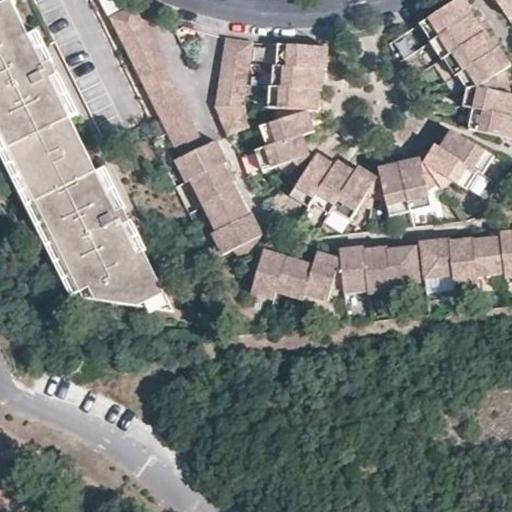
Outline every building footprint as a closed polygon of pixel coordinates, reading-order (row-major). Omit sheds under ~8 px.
[(32,31),(17,0),(2,0),(0,1),(0,116),(13,144),(73,114),(54,74),(61,70),(54,56),(47,60),(32,31)] [(471,6),(466,0),(459,0),(454,3),(421,24),(433,42),(475,16),(476,15),(471,6)] [(511,0),(497,0),(511,19),(511,17),(511,0)] [(207,146),(137,7),(135,5),(112,17),(170,134),(169,134),(181,158),(207,146)] [(479,22),(475,16),(433,42),(432,42),(443,60),(445,59),(486,32),(479,22)] [(56,55),(42,26),(32,31),(47,60),(54,56),(56,55)] [(494,40),(488,30),(486,32),(445,59),(457,76),(467,70),(500,48),(494,40)] [(245,102),(255,43),(254,43),(245,42),(239,41),(226,39),(216,107),(229,137),(255,126),(245,102)] [(330,47),(284,45),(282,45),(281,45),(280,45),(278,67),(326,67),(330,67),(330,58),(330,47)] [(511,62),(509,59),(501,47),(500,48),(467,70),(479,88),(511,66),(511,62)] [(278,67),(275,67),(274,87),(322,91),(324,91),(325,80),(326,67),(278,67)] [(72,88),(63,70),(61,70),(54,74),(73,114),(83,109),(72,88)] [(511,94),(469,86),(465,107),(474,108),(511,115),(511,94)] [(322,91),(274,87),(272,87),(271,88),(270,107),(269,108),(278,109),(308,111),(311,111),(321,112),(321,101),(322,91)] [(511,115),(474,108),(470,129),(511,139),(511,115)] [(308,111),(278,109),(277,122),(262,127),(269,147),(306,135),(318,131),(314,121),(311,111),(308,111)] [(100,167),(73,114),(13,144),(40,197),(100,167)] [(40,197),(13,144),(0,116),(0,141),(75,293),(84,288),(40,197)] [(495,157),(453,129),(447,138),(441,147),(479,171),(485,175),(495,157)] [(269,147),(257,150),(265,172),(312,156),(309,145),(306,135),(269,147)] [(225,153),(219,140),(207,146),(181,158),(176,161),(188,183),(192,181),(227,164),(230,163),(225,153)] [(479,171),(441,147),(437,144),(431,154),(425,164),(468,190),(479,171)] [(328,159),(318,153),(292,196),(310,207),(313,203),(337,164),(328,159)] [(433,207),(422,157),(417,159),(413,160),(405,161),(399,162),(412,212),(433,207)] [(348,165),(339,160),(337,164),(313,203),(331,214),(334,209),(357,171),(348,165)] [(412,212),(399,162),(397,163),(396,163),(389,165),(386,166),(379,167),(380,178),(375,200),(386,197),(391,217),(412,212)] [(119,182),(109,163),(100,167),(120,207),(127,203),(129,202),(119,182)] [(235,180),(227,164),(192,181),(204,207),(239,189),(235,180)] [(371,172),(360,166),(357,171),(334,209),(353,221),(363,203),(374,209),(375,200),(380,178),(371,172)] [(141,250),(127,221),(134,217),(127,203),(120,207),(100,167),(40,197),(84,288),(93,284),(99,296),(142,303),(169,289),(148,247),(141,250)] [(246,204),(239,189),(204,207),(217,231),(252,214),(246,204)] [(261,226),(255,213),(252,214),(217,231),(212,233),(224,256),(234,251),(244,260),(264,236),(266,235),(261,226)] [(511,277),(511,230),(501,232),(501,236),(506,275),(506,279),(511,277)] [(506,275),(501,236),(491,237),(487,238),(482,238),(475,239),(480,278),(506,275)] [(480,278),(475,239),(475,237),(463,239),(450,240),(450,242),(454,280),(455,287),(481,284),(480,278)] [(454,280),(450,242),(436,243),(423,245),(427,283),(454,280)] [(369,292),(364,249),(366,249),(366,245),(351,247),(341,249),(342,257),(345,290),(346,295),(369,292)] [(392,287),(388,248),(389,248),(389,246),(378,247),(366,249),(364,249),(369,292),(369,296),(394,293),(394,287),(392,287)] [(423,284),(419,246),(409,246),(404,247),(400,247),(389,248),(388,248),(392,287),(394,287),(423,284)] [(278,253),(265,249),(245,275),(255,283),(252,294),(276,302),(278,294),(288,256),(278,253)] [(345,290),(342,257),(334,255),(319,251),(316,263),(311,282),(307,296),(329,303),(333,292),(345,290)] [(298,258),(288,256),(278,294),(305,301),(311,282),(316,263),(310,262),(301,259),(298,258)] [(84,288),(87,294),(99,296),(93,284),(84,288)]
